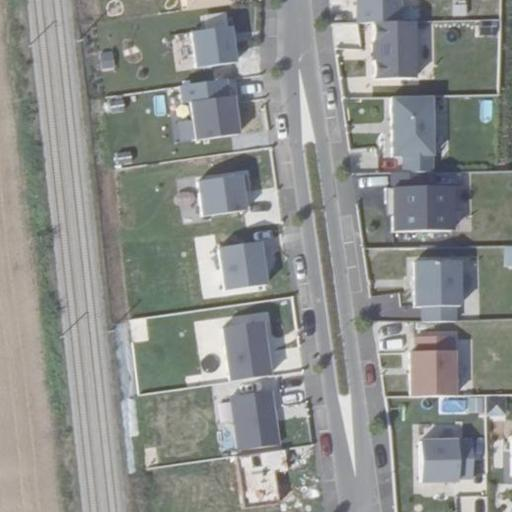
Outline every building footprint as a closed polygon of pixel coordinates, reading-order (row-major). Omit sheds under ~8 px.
[(400,0),(356,0),(357,26),(372,26),(401,25),(400,0)] [(401,25),(372,26),(371,44),(375,45),(375,61),(372,61),(373,83),(414,81),(413,25),(401,25)] [(182,30),(186,67),(230,63),(227,26),(182,30)] [(231,100),(188,106),(194,144),(236,138),(231,100)] [(432,100),(391,100),(392,160),(402,160),(402,176),(423,176),(432,175),(432,100)] [(402,176),(391,176),(391,191),(385,191),(385,206),(391,209),(392,236),(450,235),(450,191),(424,191),(423,176),(402,176)] [(244,177),(195,184),(200,219),(245,213),(240,194),(246,192),(244,177)] [(259,244),(217,251),(223,294),(265,288),(259,244)] [(458,263),(413,264),(414,310),(421,309),(422,324),(455,324),(454,308),(460,308),(458,263)] [(260,325),(221,330),(229,382),(268,377),(260,325)] [(408,355),(410,399),(453,398),(452,340),(414,340),(415,355),(408,355)] [(270,393),(230,400),(237,453),(278,448),(270,393)] [(471,443),(419,444),(419,486),(456,484),(456,480),(471,481),(471,443)]
